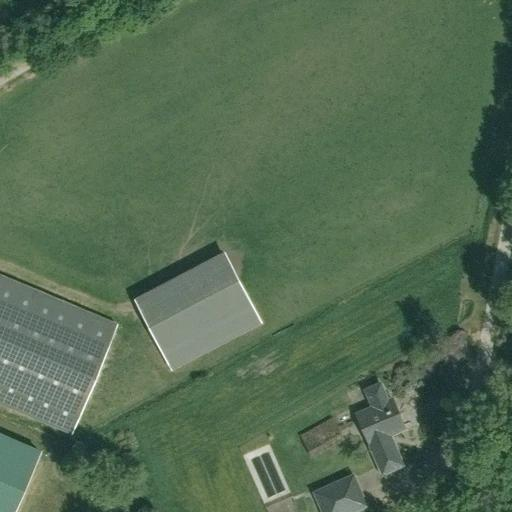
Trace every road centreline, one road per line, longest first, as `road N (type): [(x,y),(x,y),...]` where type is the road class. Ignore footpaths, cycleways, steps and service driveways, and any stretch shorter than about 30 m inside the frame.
road 1 (unclassified): [(454,511),(511,207)]
road 2 (unclassified): [(0,66),(121,0)]
